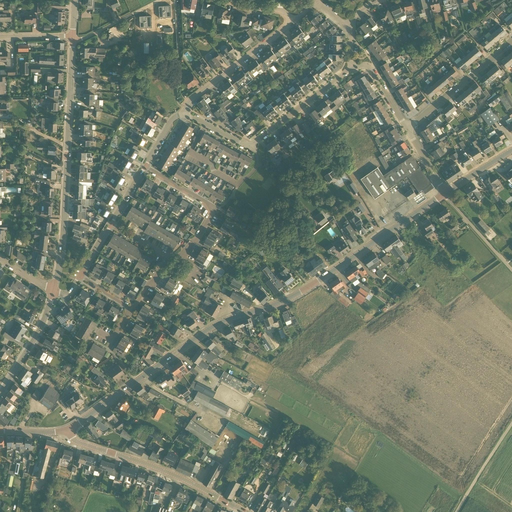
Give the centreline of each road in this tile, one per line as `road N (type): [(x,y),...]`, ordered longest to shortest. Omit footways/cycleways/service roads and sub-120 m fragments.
road 1 (tertiary): [(68,429),(206,331),(309,285),(444,191)]
road 2 (tertiary): [(52,291),(63,237),(72,40)]
road 3 (residential): [(183,113),(254,143),(355,60)]
road 4 (tertiary): [(244,511),(165,471),(77,442),(68,429)]
road 5 (residential): [(144,166),(213,210),(185,254),(172,259)]
road 6 (residential): [(183,113),(292,19)]
road 7 (residential): [(408,125),(511,38)]
